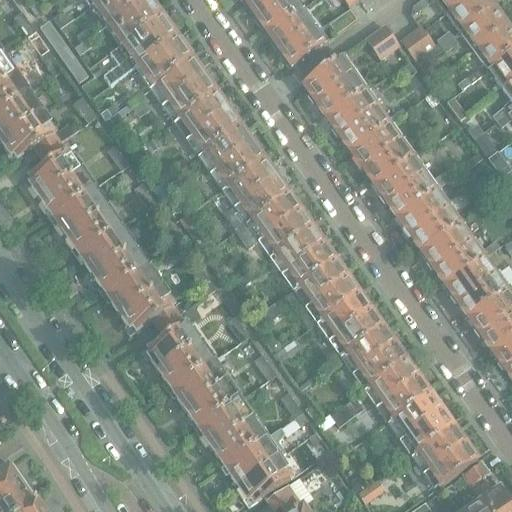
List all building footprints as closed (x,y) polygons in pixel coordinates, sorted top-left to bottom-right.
[(105,0),(95,7),(108,27),(109,27),(148,0),(147,0),(105,0)] [(148,0),(109,27),(123,48),(162,20),(155,11),(157,10),(150,0),(149,0),(148,1),(148,0)] [(289,0),(249,0),(243,4),(245,8),(244,9),(250,18),(252,17),(255,22),(254,23),(263,35),(264,34),(267,38),(300,15),(289,0)] [(431,0),(445,19),(470,0),(431,0)] [(470,0),(445,19),(460,38),(493,13),(487,4),(487,1),(486,0),(470,0)] [(36,17),(43,12),(36,3),(30,8),(36,17)] [(427,8),(424,4),(423,3),(411,11),(411,12),(415,17),(427,8)] [(493,13),(460,38),(473,57),(507,31),(505,28),(505,25),(501,19),(497,18),(493,13)] [(300,15),(267,38),(270,42),(268,43),(275,52),(276,51),(280,56),(278,57),(286,69),(288,67),(291,71),(291,72),(324,48),(300,15)] [(335,25),(329,29),(336,39),(356,25),(349,15),(335,25)] [(36,36),(23,17),(15,22),(28,41),(28,42),(36,36)] [(59,17),(52,22),(57,29),(59,32),(73,23),(70,18),(59,17)] [(123,48),(111,56),(126,78),(138,69),(177,42),(171,33),(172,32),(165,21),(163,22),(162,20),(123,48)] [(44,38),(55,30),(50,23),(39,30),(44,38)] [(383,29),(363,43),(379,64),(398,50),(383,29)] [(58,36),(57,33),(55,30),(44,38),(48,43),(58,36)] [(86,31),(76,39),(82,47),(88,42),(92,39),(86,31)] [(507,31),(473,57),(487,75),(511,57),(511,34),(511,33),(508,32),(507,31)] [(434,51),(422,35),(421,34),(412,41),(425,58),(434,51)] [(38,57),(46,51),(36,36),(28,42),(28,41),(28,42),(38,57)] [(52,48),(62,41),(58,36),(48,43),(52,48)] [(442,51),(454,42),(450,37),(438,46),(442,51)] [(59,59),(70,51),(62,41),(52,48),(59,59)] [(416,65),(425,58),(412,41),(403,48),(416,65)] [(82,47),(75,51),(80,58),(93,49),(88,42),(82,47)] [(177,42),(138,69),(154,91),(193,64),(189,59),(186,54),(187,53),(180,42),(178,43),(177,42)] [(446,56),(458,46),(454,42),(442,51),(446,56)] [(74,57),(71,53),(70,51),(59,59),(63,65),(74,57)] [(55,80),(63,75),(50,55),(41,61),(55,80)] [(67,70),(78,62),(74,57),(63,65),(67,70)] [(511,57),(487,75),(501,93),(511,85),(511,57)] [(1,60),(0,60),(0,117),(27,99),(1,60)] [(71,76),(82,68),(78,62),(67,70),(71,76)] [(341,62),(303,88),(304,89),(310,98),(308,99),(314,108),(316,107),(328,123),(365,96),(341,62)] [(193,64),(154,91),(178,125),(182,122),(216,98),(212,92),(214,91),(206,80),(205,81),(196,69),(193,64)] [(409,67),(402,72),(409,81),(416,76),(409,67)] [(74,81),(85,73),(82,68),(71,76),(74,81)] [(89,79),(86,74),(85,73),(74,81),(79,87),(89,79)] [(464,87),(458,91),(461,95),(469,89),(479,81),(476,76),(463,86),(464,87)] [(511,107),(491,122),(496,128),(511,115),(511,85),(501,93),(511,107)] [(365,96),(328,123),(333,131),(332,133),(338,142),(340,140),(351,156),(389,130),(365,96)] [(182,122),(178,125),(202,159),(240,131),(236,125),(238,124),(230,113),(229,115),(217,98),(216,98),(182,122)] [(27,99),(0,117),(0,144),(14,165),(34,151),(40,161),(60,147),(73,138),(67,130),(54,139),(27,99)] [(433,99),(426,104),(431,111),(438,106),(433,99)] [(453,101),(447,106),(460,124),(462,123),(466,120),(453,101)] [(88,128),(96,122),(83,103),(74,108),(88,128)] [(114,108),(105,114),(109,121),(110,122),(120,116),(114,108)] [(131,113),(129,110),(120,116),(122,119),(131,113)] [(511,115),(496,128),(500,134),(511,125),(511,115)] [(120,116),(110,122),(115,129),(125,123),(122,119),(120,116)] [(466,120),(462,123),(467,129),(472,125),(467,119),(466,120)] [(483,136),(478,129),(469,135),(474,143),(483,136)] [(389,130),(351,156),(357,165),(355,166),(362,175),(363,173),(375,189),(412,162),(389,130)] [(240,131),(202,159),(202,160),(225,191),(264,164),(261,160),(262,159),(255,148),(253,149),(240,131)] [(151,156),(162,148),(156,140),(142,150),(134,156),(142,167),(150,161),(154,159),(151,156)] [(490,146),(480,152),(487,161),(496,155),(490,146)] [(46,169),(26,183),(51,219),(53,222),(93,194),(88,188),(66,155),(60,147),(40,161),(46,169)] [(121,175),(129,169),(116,150),(108,156),(121,175)] [(471,170),(481,163),(477,158),(468,164),(471,170)] [(412,162),(375,189),(381,198),(379,199),(385,208),(387,207),(398,222),(435,195),(412,162)] [(264,164),(225,191),(250,227),(289,199),(285,193),(286,192),(279,182),(277,183),(264,164)] [(476,171),(480,177),(487,171),(483,165),(476,171)] [(510,176),(504,168),(497,173),(503,181),(510,176)] [(181,173),(168,183),(170,186),(184,177),(181,173)] [(444,174),(432,183),(439,192),(451,183),(444,174)] [(158,190),(153,193),(159,203),(172,193),(166,184),(158,190)] [(147,213),(155,207),(143,189),(134,194),(147,213)] [(93,194),(53,222),(54,223),(78,258),(79,260),(119,233),(93,194)] [(435,195),(398,222),(405,232),(403,233),(409,241),(411,240),(422,256),(459,229),(435,195)] [(289,199),(250,227),(273,260),(312,232),(289,199)] [(181,223),(180,223),(185,231),(196,224),(190,216),(181,223)] [(174,251),(182,245),(169,226),(160,232),(174,251)] [(459,229),(422,256),(428,265),(426,266),(433,275),(434,274),(446,289),(483,262),(459,229)] [(312,232),(273,260),(297,293),(297,294),(336,266),(312,232)] [(119,233),(79,260),(81,262),(103,295),(105,298),(145,270),(119,233)] [(483,255),(486,260),(499,251),(495,246),(483,255)] [(483,262),(446,289),(452,298),(450,299),(456,308),(458,307),(469,322),(506,295),(511,291),(511,277),(508,271),(495,280),(483,262)] [(222,284),(231,278),(222,264),(212,271),(222,284)] [(336,266),(297,294),(321,327),(360,300),(336,266)] [(145,270),(105,298),(107,300),(132,338),(153,324),(159,333),(178,319),(172,310),(145,270)] [(207,299),(215,293),(202,274),(194,280),(207,299)] [(246,279),(235,287),(239,292),(250,284),(246,279)] [(506,295),(469,322),(471,325),(475,331),(474,333),(480,342),(482,340),(493,356),(511,342),(511,303),(508,298),(506,295)] [(360,300),(321,327),(344,360),(383,332),(360,300)] [(178,305),(172,309),(178,318),(184,314),(178,305)] [(275,309),(253,325),(259,333),(281,318),(275,309)] [(193,310),(181,319),(188,329),(200,320),(193,310)] [(164,341),(145,355),(170,392),(171,394),(211,367),(184,328),(178,319),(159,333),(164,341)] [(240,346),(248,341),(235,321),(227,327),(240,346)] [(383,332),(344,360),(347,365),(367,393),(406,366),(404,363),(384,334),(383,332)] [(511,342),(493,356),(499,365),(497,366),(504,375),(505,374),(511,383),(511,342)] [(277,362),(297,348),(294,343),(273,357),(277,362)] [(268,385),(275,379),(262,360),(254,365),(268,385)] [(406,366),(367,393),(368,394),(391,426),(430,399),(406,366)] [(211,367),(171,394),(172,395),(196,430),(198,432),(237,405),(211,367)] [(311,390),(322,383),(318,378),(307,386),(311,390)] [(294,423),(302,417),(289,398),(281,403),(294,423)] [(430,399),(391,426),(414,460),(453,432),(451,429),(430,399)] [(324,424),(318,428),(322,434),(328,431),(335,425),(339,430),(362,413),(354,403),(331,419),(324,424)] [(237,405),(198,432),(199,435),(224,471),(264,444),(237,405)] [(324,424),(322,422),(311,407),(305,412),(318,428),(324,424)] [(300,431),(307,425),(302,417),(294,423),(300,431)] [(264,444),(224,471),(238,491),(248,484),(277,463),(286,457),(278,445),(285,438),(281,432),(264,444)] [(453,432),(414,460),(437,492),(476,464),(474,461),(455,434),(453,432)] [(314,451),(321,445),(316,438),(309,443),(314,451)] [(248,484),(238,491),(251,510),(266,500),(291,483),(278,464),(277,463),(248,484)] [(471,490),(488,478),(481,467),(463,479),(471,490)] [(0,503),(23,488),(11,470),(0,477),(0,503)] [(388,489),(398,481),(393,475),(384,481),(388,489)] [(368,492),(360,480),(350,487),(359,499),(368,492)] [(368,492),(359,499),(365,508),(384,494),(378,485),(368,492)] [(455,485),(443,494),(449,502),(461,493),(455,485)] [(23,488),(0,503),(0,511),(26,511),(35,506),(35,505),(23,488)] [(289,490),(267,505),(272,511),(279,511),(296,500),(289,490)] [(511,511),(498,492),(480,505),(484,511),(511,511)] [(296,500),(279,511),(303,511),(304,511),(296,500)]
